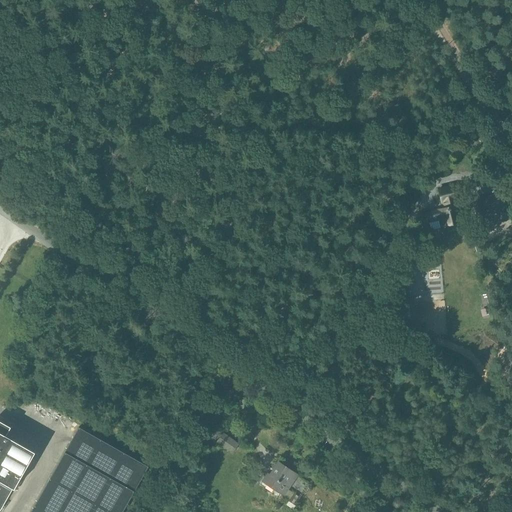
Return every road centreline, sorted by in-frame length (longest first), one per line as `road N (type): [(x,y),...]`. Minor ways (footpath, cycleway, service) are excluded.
road 1 (tertiary): [(436,511),(0,206)]
road 2 (unknown): [(283,405),(389,233),(449,173)]
road 3 (track): [(285,0),(256,74),(243,81),(178,48),(127,38),(90,10),(94,0)]
road 4 (track): [(0,197),(46,117),(90,10)]
road 5 (track): [(431,0),(511,137)]
